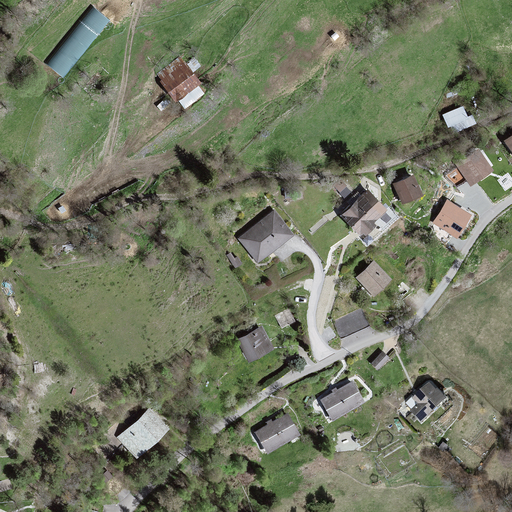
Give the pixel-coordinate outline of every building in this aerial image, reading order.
[(47,62),(64,75),(110,17),(92,4),(47,62)] [(155,70),(174,103),(180,100),(184,107),(206,95),(182,54),(155,70)] [(465,105),(440,115),(447,135),(473,125),(465,105)] [(511,130),(496,141),(511,165),(511,164),(511,130)] [(475,150),(455,163),(468,184),(488,171),(475,150)] [(408,176),(387,185),(396,206),(417,197),(408,176)] [(361,190),(334,214),(355,236),(381,212),(361,190)] [(445,201),(429,225),(451,239),(466,215),(445,201)] [(267,209),(231,237),(251,263),(287,235),(267,209)] [(369,262),(351,278),(368,297),(386,281),(369,262)] [(333,317),(341,335),(370,322),(362,305),(333,317)] [(257,326),(231,339),(241,360),(268,347),(257,326)] [(347,382),(315,400),(327,420),(359,403),(347,382)] [(442,402),(426,385),(408,403),(424,420),(442,402)] [(144,408),(113,438),(132,458),(163,428),(144,408)] [(282,415),(249,433),(261,455),(294,436),(282,415)]
